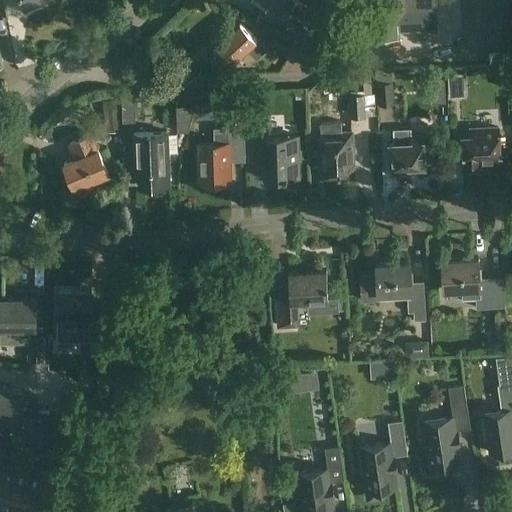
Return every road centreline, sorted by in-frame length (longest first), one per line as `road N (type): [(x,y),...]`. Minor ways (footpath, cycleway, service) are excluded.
road 1 (residential): [(0,236),(160,238),(511,211)]
road 2 (residential): [(0,141),(27,108),(157,0)]
